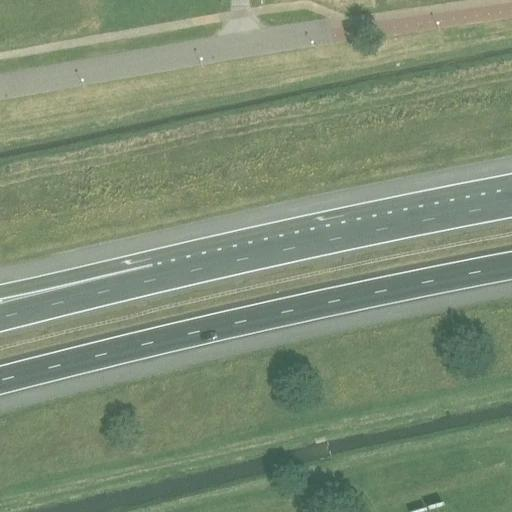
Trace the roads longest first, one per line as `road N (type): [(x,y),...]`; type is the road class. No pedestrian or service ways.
road 1 (motorway): [(0,382),(511,265)]
road 2 (motorway): [(511,205),(159,277)]
road 3 (unclassified): [(0,87),(319,31),(342,35)]
road 4 (unclassified): [(511,11),(342,35)]
road 5 (motorway): [(159,277),(0,319)]
road 6 (motorway): [(159,277),(0,300)]
